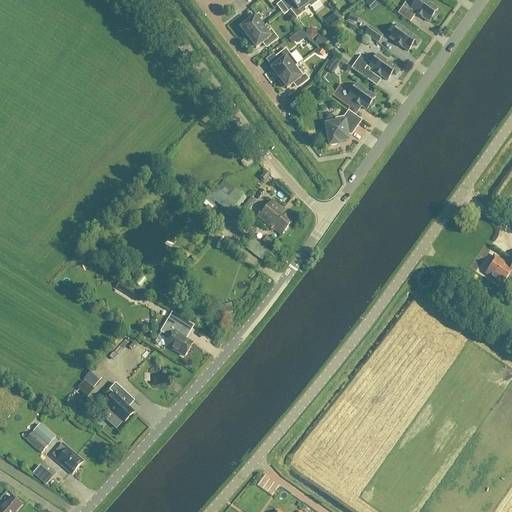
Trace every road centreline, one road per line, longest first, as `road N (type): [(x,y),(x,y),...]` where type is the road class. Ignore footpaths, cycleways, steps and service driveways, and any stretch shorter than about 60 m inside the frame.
road 1 (tertiary): [(206,511),(338,361),(511,121)]
road 2 (unclassified): [(86,511),(226,352),(325,221)]
road 3 (unclassified): [(325,221),(141,0)]
road 4 (residential): [(325,221),(480,0)]
road 5 (residential): [(209,11),(284,114)]
